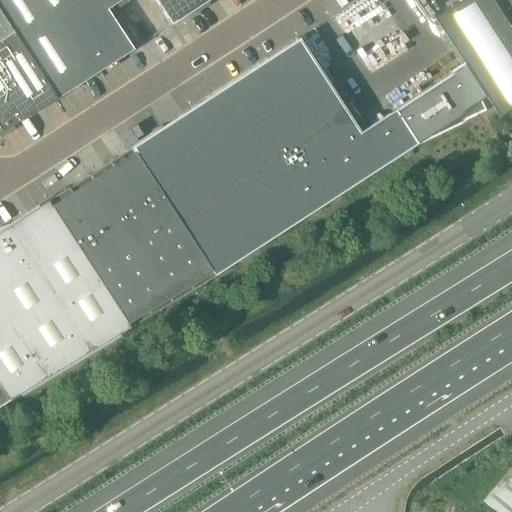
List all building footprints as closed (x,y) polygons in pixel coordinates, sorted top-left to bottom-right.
[(133,50),(106,10),(98,0),(0,0),(0,15),(12,34),(34,67),(56,101),(133,50)] [(121,0),(98,0),(106,10),(121,0)] [(153,0),(170,26),(209,0),(153,0)] [(511,115),(511,0),(466,0),(437,19),(504,121),(511,115)] [(0,41),(12,34),(0,15),(0,41)] [(0,88),(34,67),(12,34),(0,41),(0,88)] [(325,70),(320,73),(298,39),(130,149),(214,277),(416,144),(394,111),(360,133),(328,86),(333,83),(325,70)] [(29,118),(56,101),(34,67),(0,88),(0,127),(2,131),(10,126),(11,127),(28,117),(29,118)] [(215,277),(214,277),(130,149),(47,203),(126,331),(215,277)] [(0,386),(10,402),(126,331),(47,203),(0,234),(0,386)] [(6,404),(10,402),(0,386),(0,396),(1,396),(6,404)] [(511,511),(511,467),(481,506),(487,511),(511,511)]
